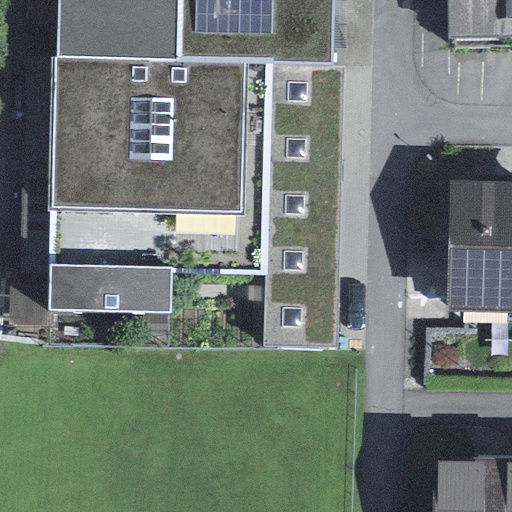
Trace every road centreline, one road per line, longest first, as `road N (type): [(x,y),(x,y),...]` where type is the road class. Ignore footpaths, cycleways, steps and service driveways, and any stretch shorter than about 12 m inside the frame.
road 1 (residential): [(385,511),(397,130)]
road 2 (track): [(0,186),(15,0)]
road 3 (residential): [(397,130),(398,0)]
